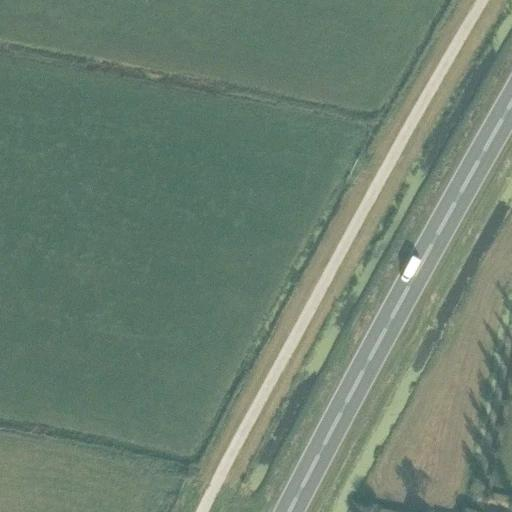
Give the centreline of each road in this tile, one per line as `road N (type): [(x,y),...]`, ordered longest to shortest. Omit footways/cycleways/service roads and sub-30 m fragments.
road 1 (unclassified): [(201,511),(482,0)]
road 2 (trunk): [(288,511),(511,99)]
